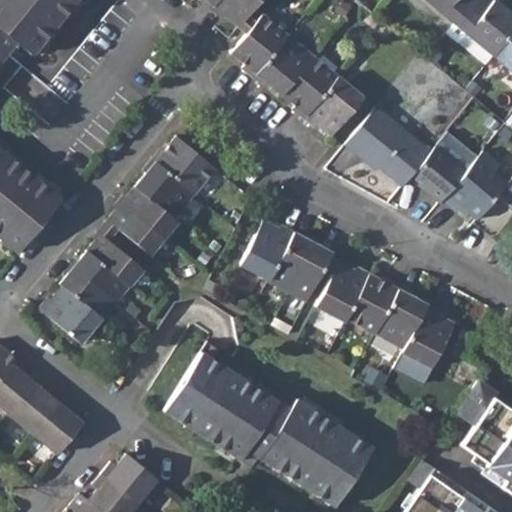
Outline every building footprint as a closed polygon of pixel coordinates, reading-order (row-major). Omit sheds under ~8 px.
[(73,0),(0,0),(0,239),(15,252),(59,198),(0,149),(0,57),(14,41),(30,54),(73,0)] [(259,0),(216,0),(210,8),(222,17),(224,14),(238,25),(247,15),(259,0)] [(471,0),(427,0),(454,22),(471,0)] [(511,29),(511,14),(494,0),(471,0),(454,22),(464,31),(492,54),(511,29)] [(287,34),(261,13),(254,21),(246,32),(229,52),(243,64),(241,67),(252,76),(287,34)] [(238,25),(246,32),(254,21),(247,15),(238,25)] [(446,32),(456,41),(464,31),(454,22),(446,32)] [(511,29),(492,54),(511,69),(511,29)] [(312,55),(287,34),(252,76),(264,85),(266,82),(279,94),(312,55)] [(441,55),(433,48),(425,57),(433,64),(441,55)] [(336,75),(312,55),(279,94),(293,105),(291,108),(302,116),(336,75)] [(9,82),(51,121),(67,103),(25,64),(9,82)] [(362,96),(336,75),(302,116),(313,126),(316,123),(330,135),(362,96)] [(374,107),(342,145),(355,156),(358,153),(363,157),(364,163),(373,171),(378,170),(399,187),(408,176),(428,152),(374,107)] [(214,167),(175,135),(163,149),(160,147),(151,158),(192,193),(214,167)] [(428,152),(408,176),(425,190),(424,192),(437,203),(463,172),(433,147),(428,152)] [(355,156),(364,163),(363,157),(358,153),(355,156)] [(192,193),(151,158),(141,169),(144,172),(132,186),(172,219),(192,193)] [(511,174),(495,194),(511,207),(511,174)] [(172,219),(132,186),(119,202),(162,237),(175,221),(172,219)] [(162,237),(119,202),(105,219),(116,228),(148,254),(162,237)] [(278,227),(261,218),(238,263),(267,278),(292,231),(280,224),(278,227)] [(99,233),(107,240),(116,228),(105,219),(96,230),(99,233)] [(311,241),(292,231),(267,278),(267,279),(285,289),(311,241)] [(107,240),(99,233),(85,250),(127,285),(141,268),(107,240)] [(331,251),(311,241),(285,289),(305,299),(322,267),(328,255),(331,251)] [(127,285),(85,250),(71,266),(113,301),(127,285)] [(322,267),(331,272),(337,260),(328,255),(322,267)] [(353,268),(337,260),(331,272),(314,304),(343,319),(344,316),(368,272),(355,265),(353,268)] [(113,301),(71,266),(57,283),(60,285),(99,317),(113,301)] [(384,281),(368,272),(344,316),(373,331),(398,284),(385,278),(384,281)] [(411,291),(398,284),(373,331),(403,347),(426,303),(409,294),(411,291)] [(99,317),(60,285),(46,303),(43,300),(36,308),(78,342),(99,317)] [(439,310),(426,303),(403,347),(401,351),(429,366),(453,322),(437,313),(439,310)] [(200,351),(226,368),(233,357),(207,340),(200,351)] [(0,378),(16,359),(0,345),(0,378)] [(226,368),(200,351),(162,409),(238,459),(245,448),(256,456),(332,505),(370,447),(294,398),(288,408),(226,368)] [(27,368),(16,359),(0,378),(0,407),(8,414),(34,383),(23,373),(27,368)] [(511,410),(493,397),(497,392),(477,378),(453,412),(471,425),(458,443),(485,462),(483,465),(503,479),(498,486),(511,495),(511,410)] [(47,393),(34,383),(8,414),(32,434),(62,397),(51,387),(47,393)] [(73,406),(62,397),(32,434),(55,453),(81,422),(69,411),(73,406)] [(238,459),(249,466),(256,456),(245,448),(238,459)] [(136,502),(156,478),(124,452),(114,465),(108,460),(99,471),(136,502)] [(420,458),(406,477),(419,485),(432,467),(420,458)] [(496,511),(433,466),(432,467),(419,485),(401,511),(402,511),(496,511)] [(102,511),(127,511),(136,502),(99,471),(90,483),(95,487),(86,498),(102,511)] [(102,511),(86,498),(78,492),(60,511),(102,511)]
